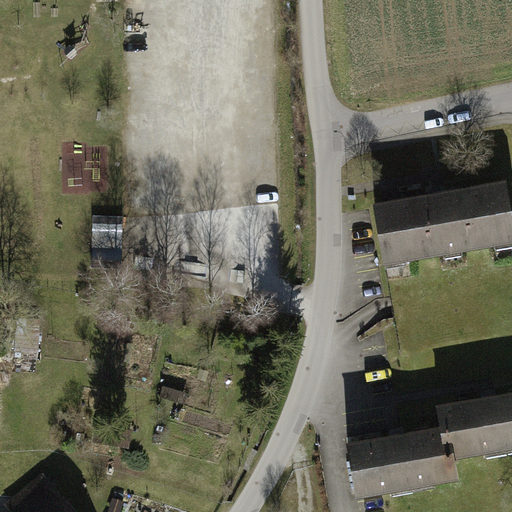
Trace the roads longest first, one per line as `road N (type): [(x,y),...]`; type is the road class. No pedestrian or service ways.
road 1 (residential): [(246,511),(297,423),(314,362),(329,275),(325,133)]
road 2 (residential): [(325,133),(511,97)]
road 3 (unclassified): [(325,133),(313,0)]
